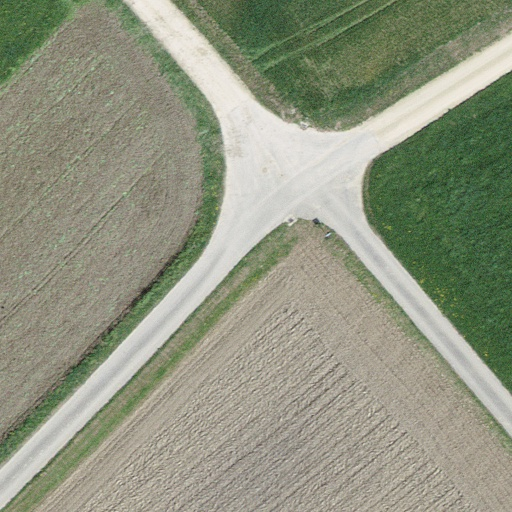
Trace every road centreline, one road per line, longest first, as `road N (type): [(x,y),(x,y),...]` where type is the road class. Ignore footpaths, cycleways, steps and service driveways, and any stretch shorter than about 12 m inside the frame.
road 1 (unclassified): [(0,482),(311,174),(511,50)]
road 2 (track): [(311,174),(148,0)]
